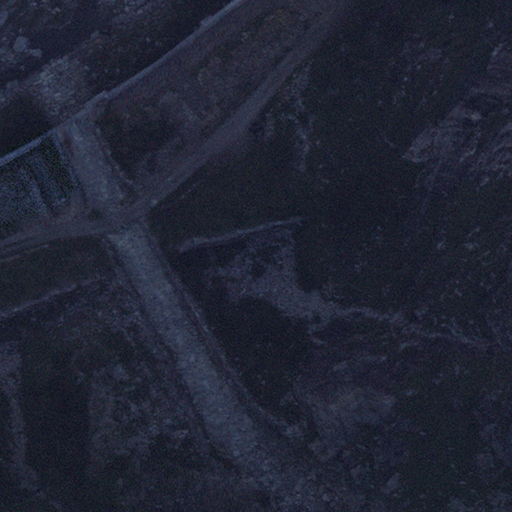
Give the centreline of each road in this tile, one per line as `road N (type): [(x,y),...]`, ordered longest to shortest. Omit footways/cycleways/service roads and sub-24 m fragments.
road 1 (track): [(338,0),(261,96),(154,197),(98,221),(0,242)]
road 2 (primary): [(0,196),(140,111),(289,0)]
